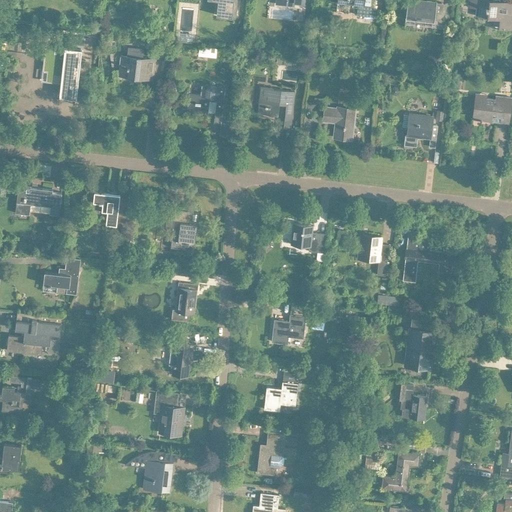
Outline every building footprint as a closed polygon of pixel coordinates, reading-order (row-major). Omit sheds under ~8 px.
[(221,0),(221,4),(220,4),(221,5),(220,12),(219,12),(220,12),(219,19),(218,19),(218,20),(237,22),(239,0),(221,0)] [(339,0),(339,7),(360,9),(359,20),(375,22),(376,22),(378,0),(339,0)] [(409,2),(407,24),(434,27),(434,32),(445,33),(447,19),(438,18),(439,6),(438,6),(410,3),(411,2),(409,2)] [(479,21),(501,24),(500,33),(511,34),(511,6),(473,2),(471,13),(480,14),(479,21)] [(44,75),(44,76),(67,78),(64,97),(77,99),(80,79),(81,79),(82,69),(84,54),(82,54),(69,52),(69,60),(62,60),(63,51),(47,50),(47,51),(49,51),(48,60),(46,60),(45,66),(47,66),(46,75),(44,75)] [(201,51),(200,60),(210,61),(211,53),(201,51)] [(122,77),(122,80),(130,81),(147,83),(141,82),(141,79),(155,80),(157,65),(144,63),(145,54),(130,52),(129,61),(124,61),(122,77)] [(281,61),(280,69),(297,71),(298,63),(281,61)] [(191,98),(190,114),(210,116),(211,105),(218,106),(216,128),(223,129),(227,92),(204,89),(203,99),(191,98)] [(263,91),(260,118),(280,121),(281,109),(288,110),(286,133),(293,133),(297,96),(275,94),(275,92),(263,91)] [(394,93),(393,96),(395,99),(398,100),(401,98),(402,95),(400,92),(396,91),(394,93)] [(475,121),(482,122),(481,126),(483,126),(483,125),(493,126),(494,118),(503,119),(502,127),(510,128),(511,113),(511,102),(499,101),(499,104),(477,102),(475,121)] [(327,112),(326,126),(327,126),(328,126),(338,127),(336,142),(354,144),(354,143),(353,143),(354,131),(356,131),(357,114),(339,112),(339,114),(327,112)] [(405,139),(405,140),(407,140),(406,150),(418,152),(419,143),(423,144),(423,142),(432,143),(431,152),(436,153),(437,153),(440,131),(433,130),(435,117),(434,117),(434,121),(413,119),(410,140),(405,139)] [(55,197),(55,194),(33,192),(33,189),(28,189),(28,191),(20,190),(17,218),(32,220),(33,208),(52,210),(52,215),(61,216),(64,198),(55,197)] [(93,214),(94,214),(110,216),(108,229),(118,230),(121,203),(111,202),(111,198),(97,197),(96,201),(95,200),(94,200),(92,200),(91,200),(90,201),(89,201),(88,202),(87,202),(86,203),(85,204),(85,205),(84,206),(84,208),(85,209),(86,210),(86,211),(87,212),(88,213),(89,213),(90,214),(92,214),(93,214)] [(199,229),(191,228),(192,216),(177,214),(177,216),(169,215),(167,229),(176,230),(175,231),(174,231),(174,234),(175,234),(173,252),(188,254),(188,248),(191,249),(191,247),(197,248),(199,229)] [(120,223),(118,240),(127,241),(129,224),(125,223),(120,223)] [(312,256),(326,258),(328,239),(318,238),(317,240),(314,240),(315,230),(296,228),(293,250),(312,252),(312,256)] [(380,266),(389,267),(390,260),(383,259),(385,242),(363,239),(360,264),(380,266)] [(455,258),(432,255),(433,244),(422,243),(421,247),(427,248),(426,255),(408,253),(404,286),(417,287),(420,266),(440,269),(439,276),(453,278),(455,258)] [(58,297),(79,299),(83,264),(68,262),(66,279),(46,276),(45,288),(50,289),(53,290),(53,289),(59,290),(59,296),(58,296),(58,297)] [(380,266),(379,279),(388,280),(389,267),(380,266)] [(175,314),(174,324),(190,326),(191,316),(197,317),(197,316),(196,316),(198,297),(200,297),(200,296),(198,296),(199,289),(200,290),(201,289),(181,287),(180,295),(182,295),(179,314),(177,314),(177,315),(175,314)] [(380,300),(379,308),(400,311),(401,302),(380,300)] [(305,321),(306,309),(294,308),(292,327),(277,325),(274,347),(289,349),(290,341),(305,343),(308,321),(305,321)] [(9,353),(43,357),(44,348),(52,349),(53,338),(62,339),(64,322),(19,317),(17,334),(26,335),(26,341),(10,339),(9,353)] [(411,334),(409,358),(415,358),(413,372),(432,374),(435,343),(436,336),(424,335),(411,334)] [(175,346),(174,355),(181,356),(179,369),(176,369),(175,379),(190,380),(193,356),(189,356),(190,348),(175,346)] [(97,374),(96,386),(115,388),(116,376),(97,374)] [(286,375),(284,394),(269,393),(266,414),(282,416),(282,409),(297,411),(300,389),(297,389),(299,377),(286,375)] [(0,397),(0,401),(0,403),(7,404),(6,415),(6,414),(21,416),(23,404),(32,405),(32,398),(33,392),(42,393),(43,383),(22,381),(22,388),(23,388),(23,391),(20,390),(19,397),(16,396),(17,392),(4,390),(4,395),(6,395),(5,398),(0,397)] [(108,398),(108,397),(110,390),(110,389),(99,387),(97,396),(108,398)] [(428,401),(427,401),(414,400),(415,390),(403,389),(401,405),(403,405),(402,413),(404,414),(403,422),(426,424),(428,401)] [(118,392),(110,390),(108,397),(116,399),(118,392)] [(157,410),(156,418),(164,419),(162,436),(183,438),(184,428),(186,429),(186,428),(184,428),(185,422),(186,422),(187,421),(185,421),(186,413),(176,411),(177,398),(181,399),(181,398),(160,395),(158,409),(157,409),(157,410)] [(289,434),(288,444),(297,445),(299,435),(289,434)] [(263,449),(259,478),(277,480),(278,472),(280,472),(282,471),(285,469),(286,467),(287,463),(288,463),(288,462),(293,463),(295,453),(287,452),(288,439),(270,437),(269,444),(275,444),(274,451),(263,449)] [(504,458),(503,470),(511,470),(511,441),(511,453),(510,458),(504,458)] [(370,444),(367,469),(377,470),(379,455),(380,455),(382,445),(370,444)] [(102,448),(89,447),(88,459),(100,460),(102,448)] [(11,473),(21,474),(21,473),(19,473),(20,465),(22,465),(24,450),(6,448),(5,457),(6,457),(6,462),(0,461),(0,475),(4,476),(4,472),(5,472),(5,471),(11,472),(11,473)] [(175,478),(176,468),(168,467),(169,457),(164,456),(161,456),(157,456),(153,457),(149,457),(145,459),(143,460),(140,461),(138,462),(135,464),(136,464),(148,465),(145,494),(173,497),(173,496),(172,496),(173,490),(173,489),(174,483),(175,478)] [(385,481),(384,494),(397,496),(409,497),(412,471),(420,472),(422,459),(400,457),(398,483),(385,481)] [(511,470),(503,470),(501,482),(511,483),(511,470)] [(255,511),(279,511),(281,500),(263,498),(261,511),(255,511)] [(506,509),(500,508),(498,508),(497,511),(511,511),(511,498),(506,498),(505,504),(507,504),(506,509)] [(357,511),(358,503),(349,502),(348,511),(357,511)]
